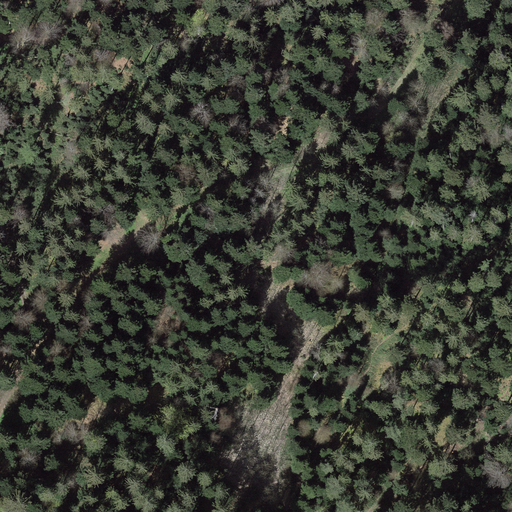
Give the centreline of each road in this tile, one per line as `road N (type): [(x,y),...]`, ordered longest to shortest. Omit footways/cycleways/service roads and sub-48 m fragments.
road 1 (track): [(0,412),(56,318),(109,258),(143,229),(216,190),(344,142),(376,113),(454,0)]
road 2 (track): [(0,246),(22,298),(24,364)]
